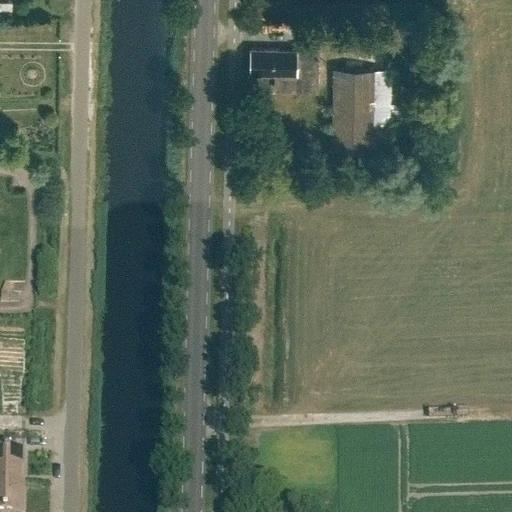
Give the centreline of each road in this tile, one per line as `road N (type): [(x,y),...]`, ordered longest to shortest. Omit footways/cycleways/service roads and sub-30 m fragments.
road 1 (secondary): [(191,511),(205,0)]
road 2 (unclassified): [(69,511),(83,0)]
